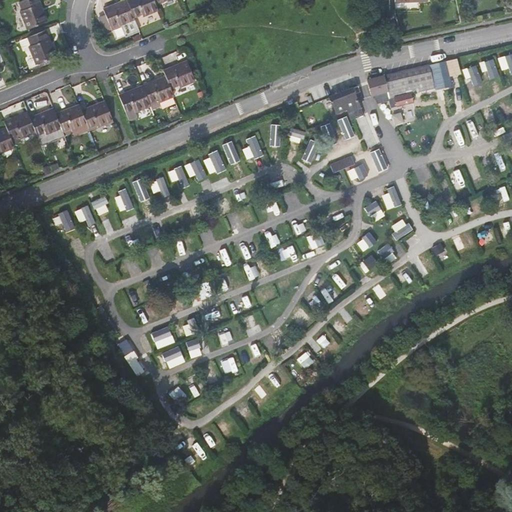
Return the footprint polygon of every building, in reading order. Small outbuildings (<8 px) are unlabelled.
[(40,3),(38,0),(23,0),(19,2),(22,10),(20,11),(27,29),(47,21),(43,11),(41,12),(38,4),(40,3)] [(154,2),(153,0),(126,0),(127,1),(133,17),(141,14),(142,16),(158,10),(154,2)] [(133,17),(127,1),(119,5),(118,3),(103,9),(109,24),(107,25),(109,29),(114,27),(114,25),(118,23),(119,26),(134,19),(133,17)] [(29,46),(36,64),(40,63),(41,66),(52,62),(51,58),(56,56),(52,47),(50,47),(47,39),(49,39),(45,30),(28,37),(20,40),(23,48),(29,46)] [(456,59),(445,61),(448,77),(460,74),(456,59)] [(445,61),(429,65),(404,70),(383,75),(367,80),(371,95),(387,90),(389,98),(395,97),(397,106),(412,102),(410,93),(434,87),(439,86),(440,88),(450,86),(448,77),(445,61)] [(178,64),(163,70),(166,78),(170,88),(178,84),(179,87),(194,80),(187,63),(179,67),(178,64)] [(493,74),(484,78),(491,94),(499,91),(493,74)] [(476,77),(466,80),(472,101),(482,98),(476,77)] [(157,80),(142,86),(143,88),(149,103),(157,100),(158,102),(173,96),(170,88),(166,78),(158,82),(157,80)] [(360,92),(358,85),(352,88),(329,97),(335,112),(346,108),(358,104),(354,94),(360,92)] [(133,89),(118,95),(125,112),(134,109),(135,111),(150,105),(149,103),(143,88),(134,91),(133,89)] [(96,104),(81,110),(81,111),(87,124),(88,128),(96,124),(97,127),(113,120),(106,103),(97,107),(96,104)] [(358,104),(346,108),(348,113),(350,119),(362,115),(360,108),(358,104)] [(42,106),(27,112),(28,114),(34,129),(40,127),(42,126),(43,128),(59,122),(56,114),(52,105),(43,108),(42,106)] [(70,108),(56,114),(59,122),(62,131),(70,128),(71,130),(87,124),(81,111),(81,110),(80,107),(71,110),(70,108)] [(134,109),(125,112),(128,118),(136,115),(135,111),(134,109)] [(19,115),(4,121),(7,129),(11,139),(19,135),(20,138),(35,131),(34,129),(28,114),(19,118),(19,115)] [(345,139),(355,135),(347,115),(338,119),(345,139)] [(326,136),(335,131),(330,122),(321,126),(326,136)] [(270,145),(281,146),(282,124),(272,123),(270,145)] [(0,152),(14,147),(11,139),(7,129),(0,132),(0,152)] [(247,159),(263,153),(256,134),(246,138),(249,146),(243,148),(247,159)] [(311,162),(320,143),(311,139),(302,158),(311,162)] [(231,164),(241,160),(232,140),(223,144),(231,164)] [(381,148),(370,151),(377,171),(388,168),(381,148)] [(211,174),(226,168),(219,151),(204,157),(211,174)] [(348,157),(330,165),(333,173),(351,165),(348,157)] [(190,176),(196,173),(199,180),(208,176),(199,158),(185,165),(190,176)] [(357,179),(368,174),(363,164),(352,169),(357,179)] [(179,179),(183,188),(191,184),(182,165),(168,171),(173,181),(179,179)] [(139,200),(149,198),(145,177),(134,180),(139,200)] [(396,187),(381,192),(388,209),(402,203),(396,187)] [(120,211),(133,207),(128,190),(115,193),(120,211)] [(93,200),(98,215),(110,211),(105,196),(93,200)] [(377,200),(366,206),(375,220),(385,214),(377,200)] [(87,219),(89,225),(96,223),(89,204),(75,210),(80,222),(87,219)] [(52,216),(56,225),(63,222),(66,231),(75,227),(68,210),(52,216)] [(235,214),(235,224),(249,224),(248,214),(235,214)] [(390,226),(398,238),(412,229),(404,217),(390,226)] [(362,250),(377,242),(372,232),(357,240),(362,250)] [(388,263),(398,256),(388,242),(378,249),(388,263)] [(146,309),(149,317),(157,315),(154,307),(146,309)] [(108,319),(104,321),(112,334),(116,332),(108,319)] [(195,319),(183,323),(186,334),(198,331),(195,319)] [(152,332),(157,348),(175,341),(169,325),(152,332)] [(191,357),(203,354),(198,338),(187,341),(191,357)] [(126,340),(119,344),(137,375),(144,371),(135,358),(137,357),(126,340)] [(163,352),(170,368),(186,361),(179,345),(163,352)] [(222,358),(226,373),(238,369),(234,355),(222,358)] [(450,462),(430,464),(430,472),(450,470),(450,462)]
